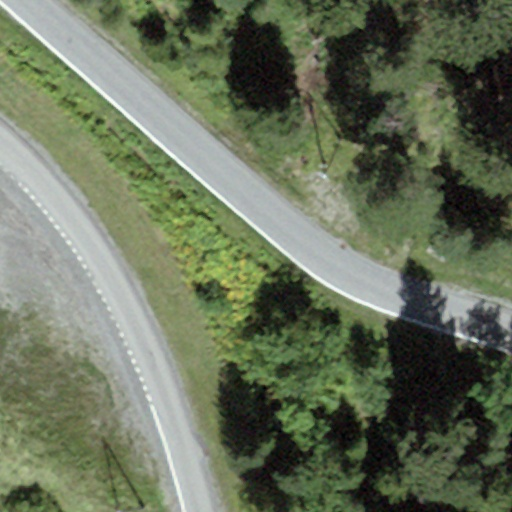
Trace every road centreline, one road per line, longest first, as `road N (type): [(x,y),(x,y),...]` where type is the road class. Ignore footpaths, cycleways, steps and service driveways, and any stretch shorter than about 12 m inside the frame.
road 1 (tertiary): [(8,0),(219,209),(320,282),(511,371)]
road 2 (tertiary): [(182,511),(130,331),(90,243),(0,155)]
